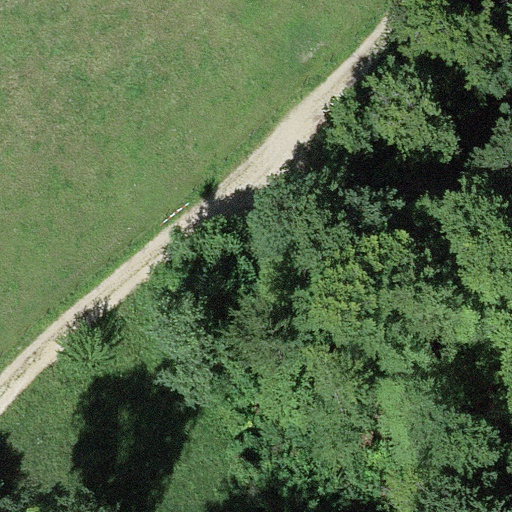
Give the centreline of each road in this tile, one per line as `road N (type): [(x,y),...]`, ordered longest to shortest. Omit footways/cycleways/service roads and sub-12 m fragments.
road 1 (track): [(419,0),(243,176),(0,384)]
road 2 (track): [(511,104),(413,185),(342,198),(295,195),(243,176)]
